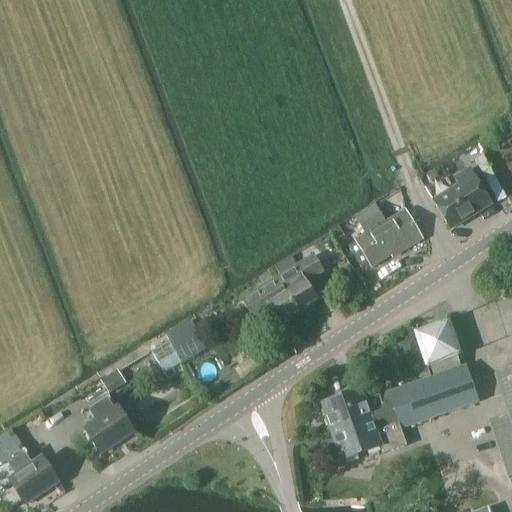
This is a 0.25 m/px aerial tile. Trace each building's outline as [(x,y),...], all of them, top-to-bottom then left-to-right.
[(491,205),(470,171),(455,180),(460,186),(433,203),(450,230),(491,205)] [(368,233),(356,241),(372,267),(396,253),(398,255),(422,240),(404,210),(385,223),(376,209),(359,219),(368,233)] [(316,301),(305,283),(323,273),(313,255),(278,276),(284,285),(281,287),(284,293),(280,296),(276,288),(262,296),(259,291),(240,303),(246,314),(264,303),(278,325),(316,301)] [(169,342),(151,352),(164,374),(207,349),(190,320),(165,335),(169,342)] [(425,369),(462,356),(450,320),(413,333),(425,369)] [(245,376),(241,368),(238,364),(229,370),(227,367),(216,373),(221,381),(225,388),(245,376)] [(388,393),(401,430),(479,404),(466,366),(388,393)] [(117,370),(100,382),(108,394),(125,383),(117,370)] [(511,370),(494,377),(507,415),(489,421),(509,478),(511,476),(511,370)] [(407,447),(401,430),(388,393),(365,400),(362,391),(322,405),(342,461),(381,447),(384,454),(407,447)] [(116,408),(108,396),(87,409),(95,422),(84,429),(100,455),(134,433),(117,408),(116,408)] [(25,451),(0,467),(0,490),(1,492),(11,484),(25,505),(58,483),(42,458),(33,464),(25,451)]
